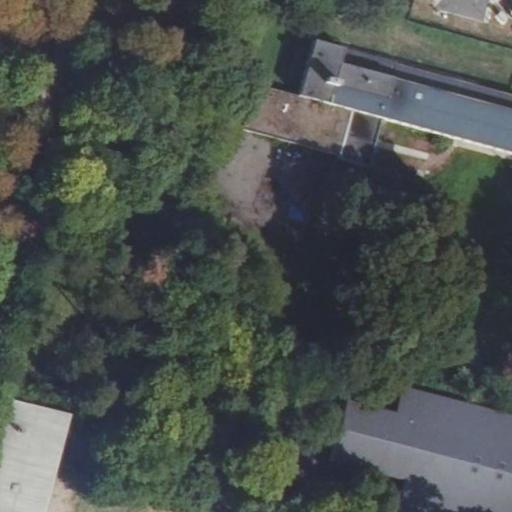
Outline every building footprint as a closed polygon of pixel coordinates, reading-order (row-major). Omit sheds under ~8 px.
[(511,94),(307,41),(291,103),(238,89),(229,121),(327,148),(325,159),(357,168),(371,121),(511,159),(511,94)] [(0,511),(34,511),(62,405),(3,390),(0,401),(0,511)] [(435,424),(442,400),(419,393),(412,418),(435,424)] [(488,501),(511,508),(511,418),(442,400),(435,424),(412,418),(339,398),(323,456),(415,481),(488,501)] [(471,511),(485,511),(488,501),(415,481),(411,495),(471,511)]
